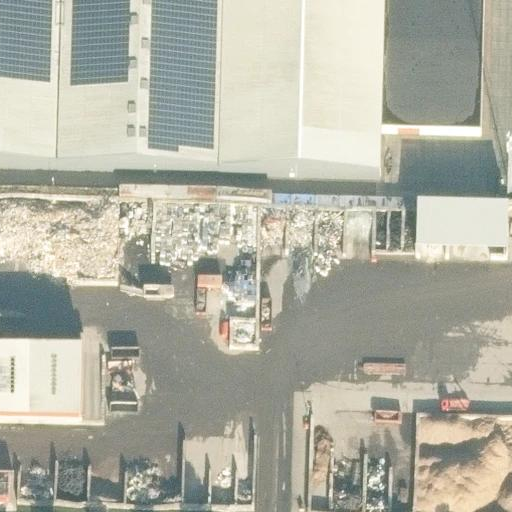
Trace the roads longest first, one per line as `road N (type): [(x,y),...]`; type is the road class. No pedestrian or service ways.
road 1 (unknown): [(0,306),(108,313),(136,320),(214,366),(275,374)]
road 2 (unknown): [(275,374),(296,335),(336,305),(511,274)]
road 3 (unknown): [(275,374),(272,511)]
